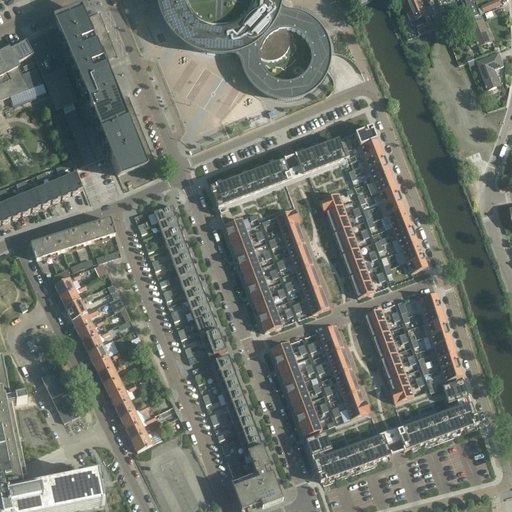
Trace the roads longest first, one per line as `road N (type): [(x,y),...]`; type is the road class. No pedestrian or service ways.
road 1 (residential): [(444,279),(370,88),(181,172)]
road 2 (residential): [(111,208),(228,511)]
road 3 (residential): [(407,511),(505,486),(444,279)]
road 4 (residential): [(15,241),(146,511)]
road 5 (residential): [(248,348),(181,172)]
road 6 (residential): [(181,172),(109,0)]
road 7 (residential): [(306,503),(248,348)]
